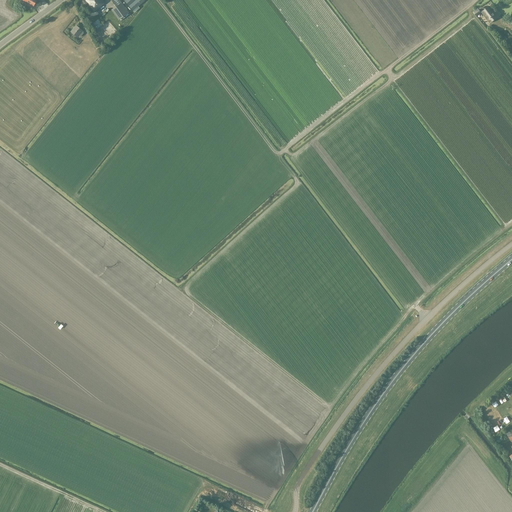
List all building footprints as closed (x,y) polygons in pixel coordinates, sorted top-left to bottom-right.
[(102,6),(101,5),(104,3),(101,0),(82,0),(92,13),(93,12),(95,15),(98,13),(95,10),(102,6)] [(115,6),(111,10),(118,20),(128,13),(119,0),(111,0),(115,6)] [(143,0),(122,0),(132,11),(144,0),(143,0)] [(480,8),(479,9),(478,9),(477,8),(472,12),(476,17),(482,13),(489,23),(496,17),(490,9),(490,8),(488,6),(486,8),(485,8),(484,7),(483,7),(482,7),(481,8),(480,8)] [(83,33),(81,31),(82,31),(76,25),(70,32),(77,37),(78,35),(80,37),(83,33)]
